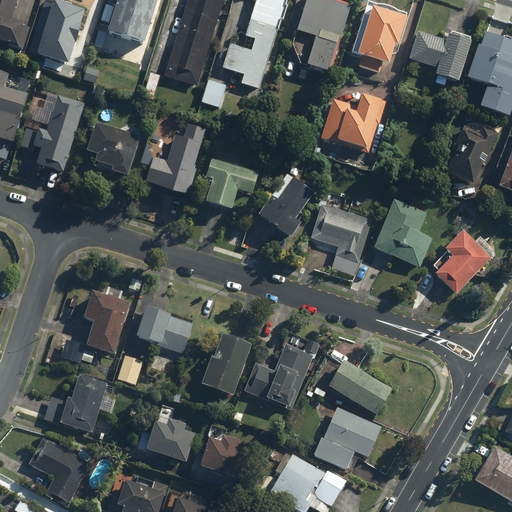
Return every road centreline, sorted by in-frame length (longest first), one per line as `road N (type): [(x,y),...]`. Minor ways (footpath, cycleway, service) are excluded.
road 1 (residential): [(487,366),(434,337),(58,221)]
road 2 (residential): [(58,221),(0,395)]
road 3 (residential): [(401,511),(487,366)]
